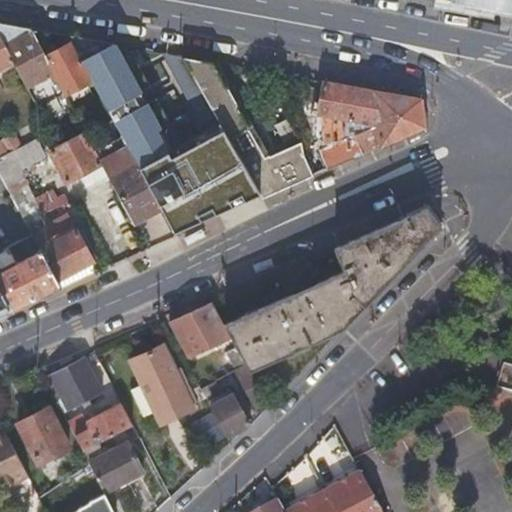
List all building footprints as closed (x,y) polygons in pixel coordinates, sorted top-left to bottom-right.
[(511,0),(458,0),(467,2),(467,0),(489,0),(489,5),(511,9),(511,0)] [(0,40),(11,60),(25,86),(42,77),(48,74),(59,94),(64,92),(45,55),(30,28),(0,22),(0,40)] [(0,65),(11,60),(0,40),(0,65)] [(64,92),(65,94),(89,80),(68,43),(45,55),(64,92)] [(217,62),(184,56),(200,85),(231,139),(254,128),(217,62)] [(122,71),(83,64),(113,119),(136,162),(161,208),(162,210),(188,198),(122,71)] [(53,97),(59,94),(48,74),(42,77),(53,97)] [(221,184),(250,172),(231,139),(200,85),(164,79),(221,184)] [(321,149),(330,169),(350,160),(426,126),(423,101),(324,82),(323,89),(318,88),(316,105),(300,104),(299,105),(303,135),(318,137),(322,114),(341,117),(345,138),(321,149)] [(283,143),(297,137),(290,119),(276,125),(283,143)] [(250,172),(263,195),(265,198),(315,176),(306,156),(304,140),(270,157),(254,128),(231,139),(250,172)] [(86,133),(86,131),(48,151),(65,181),(102,162),(86,133)] [(17,147),(21,145),(14,132),(2,138),(9,151),(17,147)] [(0,155),(0,168),(22,157),(17,147),(9,151),(0,155)] [(110,177),(111,178),(134,222),(161,208),(136,162),(110,177)] [(0,193),(10,188),(2,175),(0,170),(0,193)] [(0,193),(0,196),(11,219),(23,213),(10,188),(0,193)] [(0,313),(11,309),(0,288),(0,252),(9,248),(17,263),(28,257),(20,242),(22,240),(11,219),(0,196),(0,313)] [(284,357),(344,330),(347,327),(357,317),(441,227),(427,208),(377,231),(336,249),(345,270),(226,327),(231,338),(237,347),(247,365),(251,373),(284,357)] [(0,252),(0,288),(11,309),(62,286),(59,281),(42,249),(34,234),(28,223),(23,213),(11,219),(22,240),(20,242),(28,257),(17,263),(9,248),(0,252)] [(67,217),(34,234),(42,249),(75,231),(67,217)] [(42,249),(59,281),(94,262),(77,230),(75,231),(42,249)] [(226,327),(213,305),(212,303),(171,324),(191,360),(231,338),(226,327)] [(151,400),(195,379),(175,342),(132,363),(151,400)] [(239,369),(247,365),(237,347),(226,354),(233,366),(236,364),(239,369)] [(100,391),(81,356),(40,377),(59,413),(100,391)] [(258,410),(268,404),(251,373),(247,365),(239,369),(236,371),(258,410)] [(211,408),(228,439),(252,426),(235,395),(211,408)] [(100,443),(133,426),(123,407),(88,424),(90,430),(76,437),(84,452),(100,443)] [(70,448),(50,408),(20,424),(40,463),(70,448)] [(206,447),(223,439),(211,415),(194,423),(206,447)] [(0,484),(4,493),(30,479),(6,432),(0,434),(0,484)] [(84,452),(105,495),(140,476),(126,447),(106,457),(100,443),(84,452)] [(378,511),(359,474),(325,491),(335,511),(378,511)] [(289,511),(335,511),(325,491),(289,511)] [(72,511),(106,511),(96,496),(72,511)] [(289,511),(282,498),(256,511),(289,511)]
